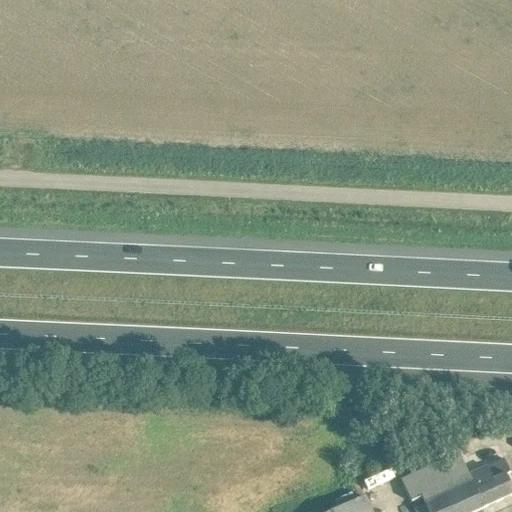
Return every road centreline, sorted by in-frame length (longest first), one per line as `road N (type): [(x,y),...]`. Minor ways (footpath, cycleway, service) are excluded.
road 1 (unclassified): [(0,179),(511,206)]
road 2 (motorway): [(511,280),(0,257)]
road 3 (motorway): [(0,338),(511,358)]
